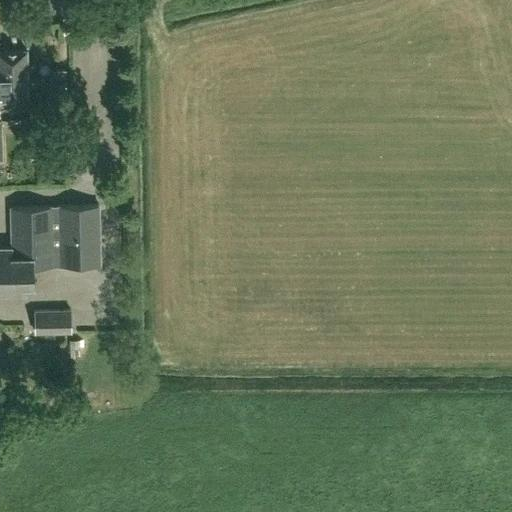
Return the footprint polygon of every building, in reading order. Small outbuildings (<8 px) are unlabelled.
[(0,106),(1,106),(27,105),(26,49),(0,49),(0,106)] [(31,118),(69,115),(68,97),(29,100),(31,118)] [(30,158),(68,157),(68,135),(29,136),(30,158)] [(99,264),(97,204),(57,205),(57,206),(49,206),(49,205),(9,206),(10,244),(0,244),(0,294),(24,294),(24,284),(32,284),(32,266),(51,265),(59,265),(99,264)] [(33,332),(69,331),(69,309),(33,310),(33,332)]
